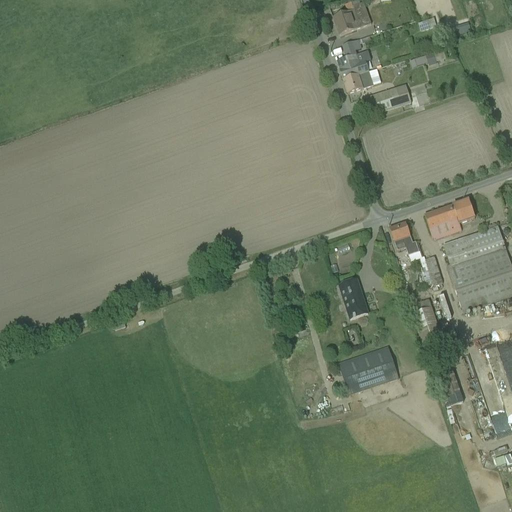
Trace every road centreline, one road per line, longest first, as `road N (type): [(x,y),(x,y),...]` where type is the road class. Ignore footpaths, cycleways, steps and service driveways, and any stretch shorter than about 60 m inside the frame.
road 1 (unclassified): [(0,356),(378,221)]
road 2 (unclassified): [(307,0),(378,221)]
road 3 (unclassified): [(378,221),(511,174)]
